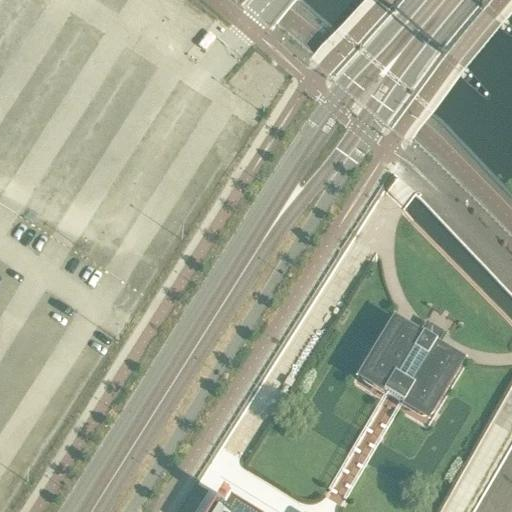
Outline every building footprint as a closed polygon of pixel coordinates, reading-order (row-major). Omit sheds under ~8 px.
[(464,0),(478,11),(486,0),(464,0)] [(198,47),(205,52),(215,40),(209,34),(198,47)] [(341,250),(349,255),(355,245),(348,240),(341,250)] [(372,378),(370,382),(374,384),(386,391),(384,396),(403,408),(406,403),(419,411),(422,413),(424,409),(451,365),(453,362),(450,360),(434,350),(436,347),(422,338),(420,342),(404,332),(402,330),(400,333),(372,378)] [(242,511),(220,498),(211,511),(242,511)]
